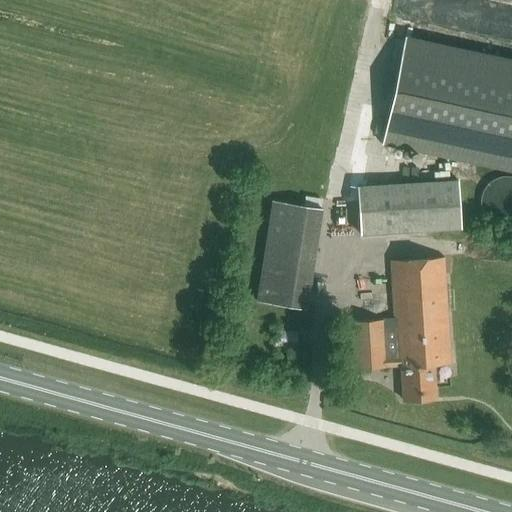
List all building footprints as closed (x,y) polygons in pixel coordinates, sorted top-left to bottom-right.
[(441,0),(442,1),(428,0),(426,0),(425,17),(438,18),(438,27),(455,28),(457,0),(441,0)] [(511,64),(405,42),(384,140),(511,167),(511,64)] [(359,235),(460,228),(457,180),(356,186),(359,235)] [(255,302),(305,309),(320,208),(271,201),(255,302)] [(432,365),(450,364),(443,257),(390,260),(393,319),(348,321),(351,370),(401,367),(403,401),(434,399),(432,365)] [(296,348),(297,331),(275,330),(274,346),(296,348)]
